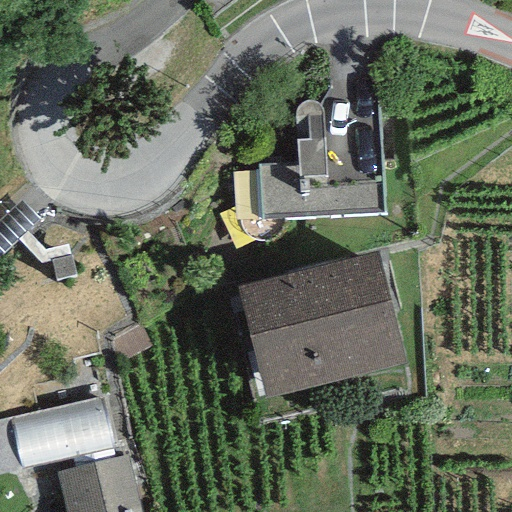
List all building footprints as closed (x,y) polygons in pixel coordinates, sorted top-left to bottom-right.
[(296,169),(237,171),(239,229),(242,238),(249,244),(264,248),(272,246),(278,242),(282,236),(284,229),(385,222),(378,114),(322,118),(319,112),(313,107),(306,106),(300,108),(296,112),(294,118),(296,169)] [(38,219),(21,202),(0,221),(0,253),(17,239),(41,264),(70,257),(67,246),(43,252),(25,231),(38,219)] [(70,255),(50,260),(55,281),(75,277),(70,255)] [(285,287),(234,300),(264,417),(407,380),(377,264),(351,270),(348,260),(282,277),(285,287)] [(144,511),(127,449),(57,469),(69,511),(144,511)]
